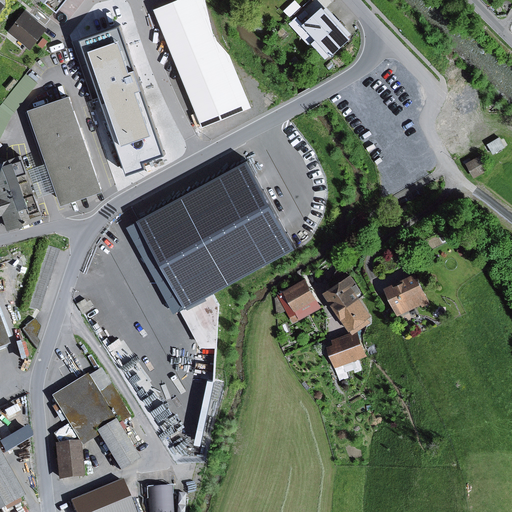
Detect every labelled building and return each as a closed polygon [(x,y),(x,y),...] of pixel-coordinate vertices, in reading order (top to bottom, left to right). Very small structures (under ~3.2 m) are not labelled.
[(46,0),(60,10),(67,0),(46,0)] [(207,0),(175,0),(155,8),(203,126),(252,105),(232,52),(216,36),(207,0)] [(327,5),(305,22),(334,56),(355,39),(345,26),(329,7),(327,5)] [(36,7),(32,13),(46,24),(51,18),(36,7)] [(48,27),(26,10),(9,31),(31,48),(48,27)] [(0,105),(0,142),(13,115),(38,83),(36,81),(27,73),(0,105)] [(104,189),(72,95),(67,97),(50,103),(31,110),(48,161),(58,189),(63,203),(64,202),(103,189),(104,189)] [(500,137),(489,144),(495,154),(506,147),(500,137)] [(483,154),(468,163),(475,177),(491,168),(483,154)] [(29,168),(25,157),(7,163),(0,179),(0,213),(5,212),(10,227),(20,224),(45,216),(38,195),(29,168)] [(58,189),(48,161),(29,168),(38,195),(58,189)] [(59,252),(46,248),(26,307),(39,311),(59,252)] [(159,283),(187,319),(203,305),(175,270),(159,283)] [(417,273),(386,287),(399,316),(430,302),(417,273)] [(351,275),(326,292),(339,312),(360,299),(365,296),(351,275)] [(307,277),(285,290),(301,319),(323,307),(307,277)] [(301,319),(285,290),(279,294),(287,309),(294,322),(301,319)] [(287,309),(279,294),(276,297),(277,313),(287,309)] [(85,298),(77,303),(84,314),(92,309),(85,298)] [(371,316),(360,299),(339,312),(353,334),(371,322),(369,318),(371,316)] [(0,310),(0,327),(4,339),(10,337),(0,310)] [(191,319),(200,335),(213,327),(203,311),(191,319)] [(40,327),(35,318),(25,325),(26,326),(22,329),(37,349),(39,342),(36,339),(40,327)] [(333,343),(328,345),(336,368),(344,365),(346,373),(355,370),(352,361),(359,359),(366,356),(358,334),(352,336),(351,333),(332,340),(333,343)] [(359,359),(352,361),(355,370),(355,372),(362,370),(359,359)] [(346,373),(344,365),(336,368),(340,380),(348,377),(346,373)] [(128,413),(102,370),(89,378),(117,421),(128,413)] [(87,375),(52,397),(81,443),(82,447),(100,438),(97,433),(117,421),(89,378),(87,375)] [(117,421),(97,433),(100,438),(121,473),(141,461),(117,421)] [(81,443),(60,444),(63,480),(84,479),(82,447),(81,443)] [(0,511),(27,497),(0,447),(0,511)] [(135,511),(124,482),(73,502),(76,511),(135,511)] [(174,511),(172,486),(148,488),(149,511),(174,511)] [(187,511),(187,494),(176,494),(176,511),(187,511)]
